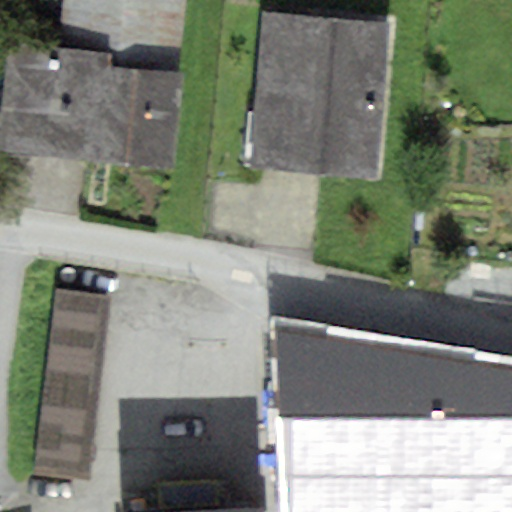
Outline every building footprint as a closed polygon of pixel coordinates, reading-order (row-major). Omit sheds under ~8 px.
[(61,0),(57,48),(112,53),(101,161),(175,168),(184,71),(179,71),(186,0),(61,0)] [(391,25),(262,14),(250,167),(379,178),(391,25)] [(0,151),(101,161),(112,53),(57,48),(9,43),(0,131),(0,151)] [(112,298),(57,291),(35,474),(90,481),(112,298)] [(367,345),(278,345),(278,479),(511,479),(511,387),(367,387),(367,345)]
